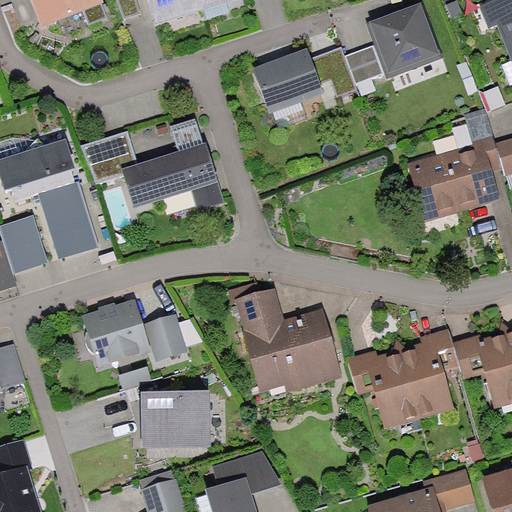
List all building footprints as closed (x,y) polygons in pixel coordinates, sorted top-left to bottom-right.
[(98,0),(28,0),(41,32),(103,10),(98,0)] [(197,0),(141,0),(150,29),(202,13),(197,0)] [(197,0),(202,13),(247,0),(197,0)] [(511,34),(511,0),(497,0),(481,7),(495,42),(511,34)] [(420,6),(363,25),(370,49),(343,58),(352,88),(438,60),(420,6)] [(511,34),(495,42),(507,71),(511,69),(511,34)] [(304,55),(251,74),(267,120),(321,101),(318,91),(329,87),(334,101),(355,94),(340,52),(307,63),(304,55)] [(168,120),(82,147),(95,191),(122,183),(132,216),(195,196),(202,217),(227,209),(199,119),(171,128),(168,120)] [(511,172),(511,142),(496,147),(504,175),(511,172)] [(66,145),(0,165),(0,190),(4,204),(36,194),(57,264),(98,252),(66,145)] [(410,169),(425,227),(511,204),(496,147),(410,169)] [(31,217),(0,224),(0,238),(2,245),(9,273),(43,264),(31,217)] [(0,245),(0,292),(12,290),(9,273),(2,245),(0,245)] [(229,297),(260,401),(341,377),(322,313),(284,324),(272,284),(229,297)] [(130,309),(75,325),(90,379),(146,362),(130,309)] [(149,322),(155,358),(201,351),(195,315),(149,322)] [(511,330),(502,333),(511,368),(511,330)] [(477,376),(488,414),(511,406),(511,368),(502,333),(450,348),(456,371),(460,381),(477,376)] [(446,335),(393,350),(416,423),(451,413),(440,376),(456,371),(450,348),(446,335)] [(12,342),(0,345),(0,389),(24,383),(12,342)] [(365,382),(381,434),(416,423),(393,350),(345,365),(351,386),(365,382)] [(150,370),(123,376),(126,391),(153,385),(150,370)] [(204,455),(201,396),(129,399),(132,458),(204,455)] [(215,483),(201,487),(208,511),(252,511),(246,488),(277,479),(268,448),(210,465),(215,483)] [(33,511),(15,450),(0,454),(0,511),(33,511)] [(511,511),(511,463),(475,473),(485,511),(511,511)] [(140,511),(174,511),(167,488),(136,497),(140,511)] [(367,511),(433,511),(428,494),(367,511)]
